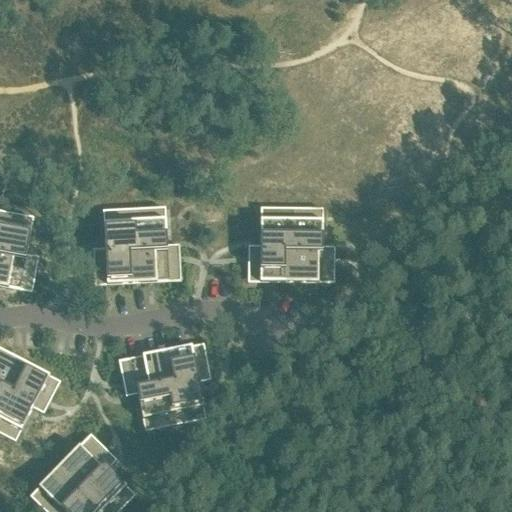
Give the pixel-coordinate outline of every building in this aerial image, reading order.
[(249,250),(248,259),(260,259),(260,285),(322,286),(322,260),(334,260),(335,250),(323,250),(323,225),(303,225),(303,213),(281,213),(281,224),(261,224),(261,250),(249,250)] [(105,253),(93,253),(94,263),(106,262),(107,288),(169,285),(168,259),(180,258),(179,249),(167,250),(166,224),(146,225),(145,214),(123,215),(124,226),(104,227),(105,253)] [(0,289),(20,293),(24,268),(36,270),(38,260),(26,258),(31,233),(11,230),(13,218),(0,215),(0,289)] [(135,387),(124,389),(125,398),(137,396),(142,421),(161,417),(164,429),(185,425),(183,413),(203,410),(198,385),(210,382),(208,373),(196,375),(192,350),(131,361),(135,387)] [(348,370),(358,360),(349,350),(338,361),(348,370)] [(0,429),(3,424),(20,433),(32,410),(44,416),(49,407),(37,401),(49,378),(0,352),(0,429)] [(80,449),(39,491),(53,504),(45,511),(119,511),(121,511),(112,503),(126,489),(108,471),(116,463),(104,451),(94,462),(80,449)]
